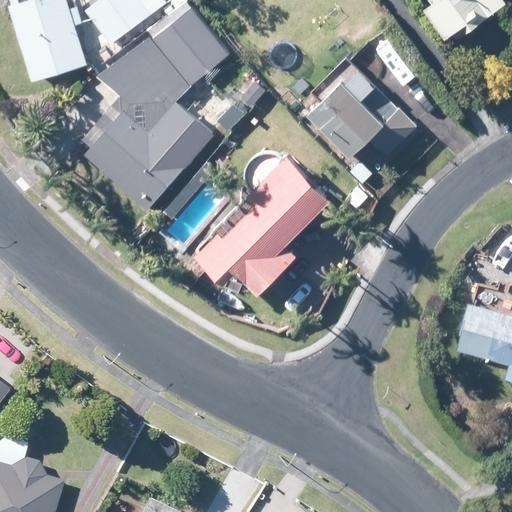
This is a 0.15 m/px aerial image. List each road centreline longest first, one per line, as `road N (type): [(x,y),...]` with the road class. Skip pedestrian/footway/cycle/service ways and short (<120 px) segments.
road 1 (residential): [(317,418),(189,366),(123,323),(0,214)]
road 2 (residential): [(317,418),(447,203),(511,160)]
road 3 (residential): [(429,511),(379,462),(317,418)]
